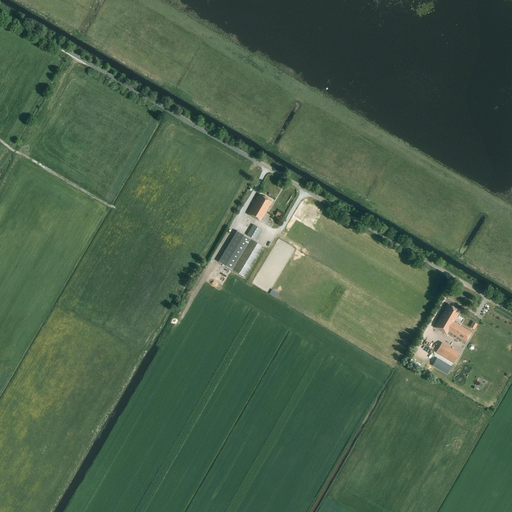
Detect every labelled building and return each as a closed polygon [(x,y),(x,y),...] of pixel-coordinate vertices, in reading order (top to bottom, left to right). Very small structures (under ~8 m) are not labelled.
[(259,194),(256,200),(248,214),(260,221),(272,201),(259,194)] [(262,230),(253,225),(247,235),(256,240),(262,230)] [(232,269),(250,238),(237,230),(218,261),(232,269)] [(250,238),(232,269),(245,277),(264,246),(250,238)] [(214,288),(219,279),(210,273),(208,277),(207,277),(203,282),(214,288)] [(179,296),(183,300),(187,295),(183,291),(179,296)] [(451,306),(448,304),(434,327),(446,335),(448,331),(466,342),(472,333),(454,322),(460,311),(456,309),(456,308),(452,306),(451,306)] [(474,309),(473,311),(470,309),(466,315),(473,319),(478,311),(474,309)] [(441,337),(438,341),(451,348),(449,353),(451,354),(457,344),(453,341),(452,343),(441,337)] [(459,353),(454,362),(457,364),(462,355),(459,353)] [(432,366),(442,371),(446,363),(437,358),(432,366)]
